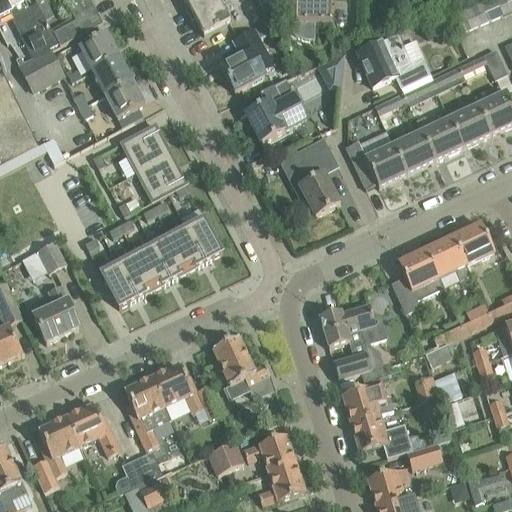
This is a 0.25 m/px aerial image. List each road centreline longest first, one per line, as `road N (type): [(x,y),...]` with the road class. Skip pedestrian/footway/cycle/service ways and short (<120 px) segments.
road 1 (residential): [(132,0),(269,256),(269,286),(245,308),(0,421)]
road 2 (residential): [(348,511),(291,319),(294,293),(307,278),(497,189)]
